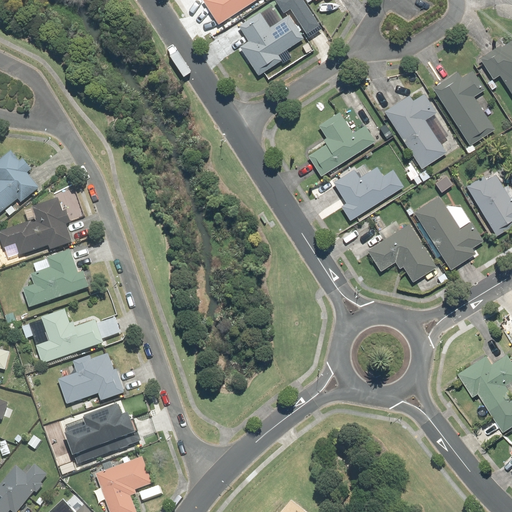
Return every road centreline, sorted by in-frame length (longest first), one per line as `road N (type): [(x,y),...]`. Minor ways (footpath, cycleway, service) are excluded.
road 1 (residential): [(44,118),(85,160),(187,439),(212,481)]
road 2 (residential): [(229,126),(360,318)]
road 3 (residential): [(345,377),(212,481)]
road 4 (residential): [(511,511),(403,390)]
road 5 (residential): [(150,0),(229,126)]
road 6 (residential): [(229,126),(351,51)]
